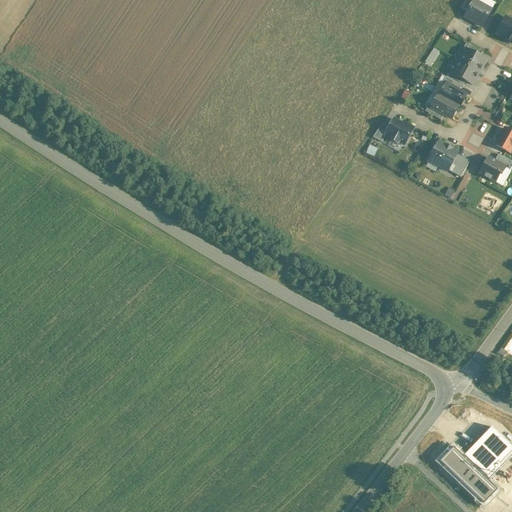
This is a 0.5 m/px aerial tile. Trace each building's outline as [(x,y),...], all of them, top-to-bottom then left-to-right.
[(474,1),(476,2),(476,0),(466,0),(460,8),(467,12),(474,1)] [(476,2),(474,1),(467,12),(465,17),(482,27),(491,11),(476,2)] [(511,21),(506,18),(497,34),(506,39),(506,40),(507,41),(507,40),(511,44),(511,43),(511,21)] [(466,50),(479,57),(482,52),(466,43),(463,49),(466,50)] [(459,62),(479,73),(485,61),(479,57),(466,50),(459,62)] [(479,73),(459,62),(453,74),(452,75),(466,82),(472,85),(479,73)] [(466,82),(452,75),(453,74),(450,72),(447,78),(462,86),(463,87),(466,82)] [(446,85),(459,92),(462,86),(447,78),(446,78),(442,84),(445,86),(446,85)] [(458,107),(459,108),(466,96),(459,92),(446,85),(445,86),(443,90),(442,90),(441,91),(442,92),(439,97),(458,107)] [(458,107),(439,97),(438,96),(432,107),(431,108),(444,115),(451,120),(458,107)] [(431,108),(432,107),(429,106),(425,112),(441,121),(444,115),(431,108)] [(389,128),(385,135),(386,135),(391,138),(390,140),(397,144),(398,142),(404,145),(414,129),(406,124),(405,126),(394,120),(389,128)] [(382,124),(373,138),(381,143),(386,135),(385,135),(389,128),(382,124)] [(496,145),(509,153),(511,148),(511,132),(505,129),(496,145)] [(438,167),(448,172),(451,165),(457,155),(458,154),(451,150),(452,149),(446,146),(445,147),(438,143),(430,159),(439,164),(438,167)] [(469,162),(457,155),(451,165),(454,167),(451,172),(461,178),(469,162)] [(511,162),(498,155),(494,162),(505,168),(510,171),(511,167),(511,162)] [(494,162),(488,159),(480,174),(495,183),(499,174),(501,175),(505,168),(494,162)]
